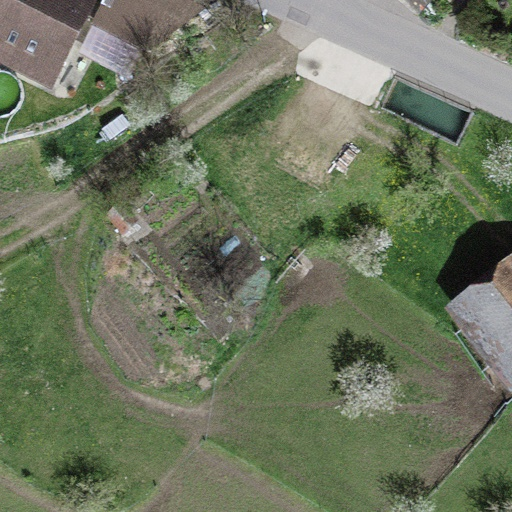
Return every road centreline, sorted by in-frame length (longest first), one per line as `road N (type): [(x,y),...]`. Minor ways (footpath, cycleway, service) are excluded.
road 1 (track): [(315,12),(266,68),(0,253)]
road 2 (tertiary): [(511,102),(289,0)]
